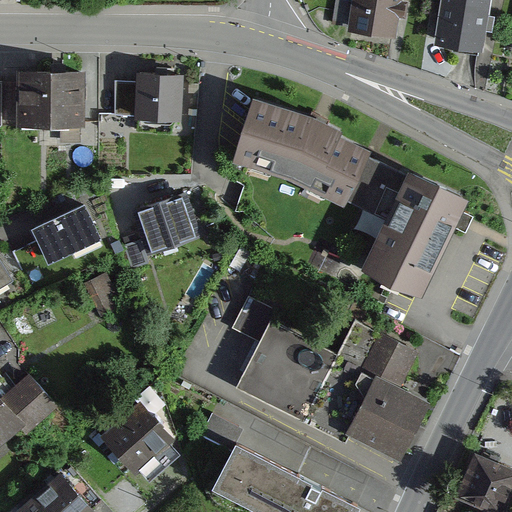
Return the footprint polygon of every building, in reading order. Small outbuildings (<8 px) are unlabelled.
[(394,35),(399,0),(350,0),(346,28),(394,35)] [(482,49),(489,0),(440,0),(434,41),(482,49)] [(76,67),(3,68),(3,123),(76,122),(76,67)] [(184,74),(124,72),(122,124),(182,127),(184,74)] [(365,140),(260,97),(238,150),(344,193),(365,140)] [(463,191),(410,166),(366,259),(418,284),(463,191)] [(185,193),(142,205),(154,245),(197,232),(185,193)] [(32,230),(49,266),(102,241),(85,205),(32,230)] [(0,302),(0,301),(0,288),(13,281),(0,259),(0,302)] [(106,306),(115,303),(104,275),(95,278),(106,306)] [(300,324),(252,298),(238,323),(264,336),(240,381),(303,414),(337,350),(297,329),(300,324)] [(415,350),(381,333),(368,360),(381,367),(353,423),(400,447),(425,397),(398,384),(415,350)] [(27,434),(59,405),(30,372),(1,397),(0,395),(0,448),(22,429),(27,434)] [(135,475),(174,440),(140,401),(100,437),(135,475)] [(356,511),(361,502),(233,440),(213,482),(275,511),(356,511)] [(511,475),(511,467),(474,452),(459,489),(500,505),(511,475)] [(95,511),(60,473),(16,511),(95,511)]
